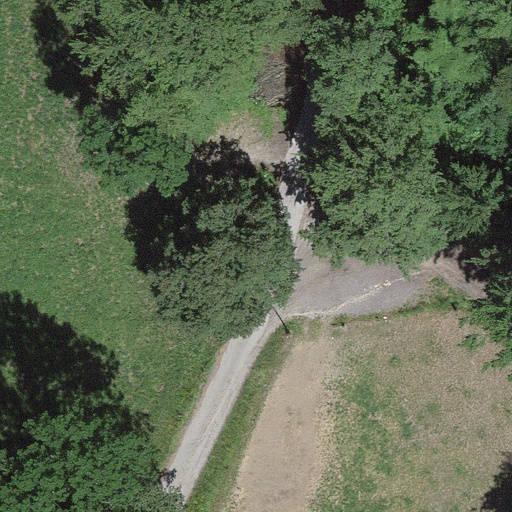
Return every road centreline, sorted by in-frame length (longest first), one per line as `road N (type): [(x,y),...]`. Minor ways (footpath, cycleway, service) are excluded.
road 1 (track): [(336,0),(275,287),(169,511)]
road 2 (track): [(275,287),(313,271),(415,268),(472,281),(511,314)]
